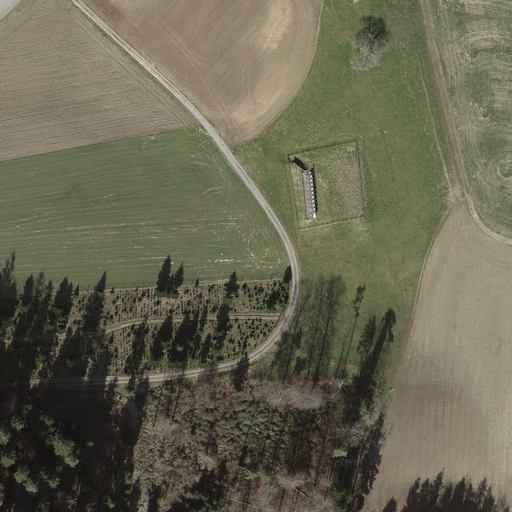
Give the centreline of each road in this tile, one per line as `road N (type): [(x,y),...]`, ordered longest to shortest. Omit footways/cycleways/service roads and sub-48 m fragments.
road 1 (track): [(0,385),(205,375),(270,347),(295,296),(291,251),(258,194),(197,113),(76,0)]
road 2 (track): [(288,319),(125,322),(93,335),(0,341)]
road 3 (track): [(511,242),(480,227),(471,207),(425,0)]
